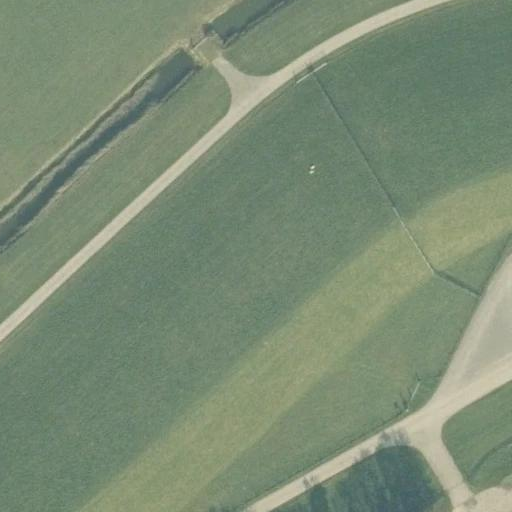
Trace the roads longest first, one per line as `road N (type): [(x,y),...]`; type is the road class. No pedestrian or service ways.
road 1 (unclassified): [(435,0),(360,25),(266,86),(0,330)]
road 2 (unclassified): [(250,511),(499,370)]
